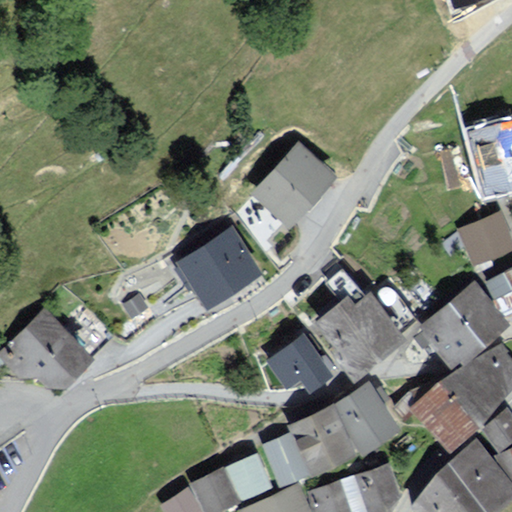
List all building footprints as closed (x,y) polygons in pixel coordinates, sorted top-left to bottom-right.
[(447,0),(451,10),(479,0),(447,0)] [(511,119),(464,134),(483,196),(511,187),(511,119)] [(254,194),(293,229),(339,178),(299,143),(254,194)] [(457,230),(472,268),(511,252),(511,244),(500,213),(457,230)] [(177,260),(205,308),(262,276),(234,227),(177,260)] [(511,297),(511,269),(488,283),(500,304),(511,297)] [(507,319),(475,280),(422,324),(455,363),(507,319)] [(313,321),(356,377),(408,338),(369,292),(355,303),(348,295),(313,321)] [(0,359),(50,386),(84,358),(43,312),(0,358),(0,359)] [(309,394),(340,374),(308,331),(265,362),(284,390),(298,381),(309,394)] [(450,367),(409,404),(445,442),(511,380),(511,362),(501,351),(465,384),(450,367)] [(397,430),(367,388),(336,411),(365,453),(397,430)] [(333,406),(288,428),(313,477),(357,455),(333,406)] [(511,436),(511,419),(510,417),(490,433),(499,446),(511,436)] [(280,489),(309,476),(290,436),(261,449),(280,489)] [(482,511),(511,487),(511,477),(479,439),(409,497),(421,511),(482,511)] [(511,445),(502,450),(511,470),(511,445)] [(251,457),(225,470),(241,503),(268,490),(251,457)] [(221,472),(189,489),(200,511),(223,511),(239,504),(221,472)] [(339,485),(350,511),(385,511),(388,511),(371,472),(339,485)] [(252,511),(311,511),(299,488),(252,511)] [(197,511),(185,493),(160,509),(161,511),(197,511)]
